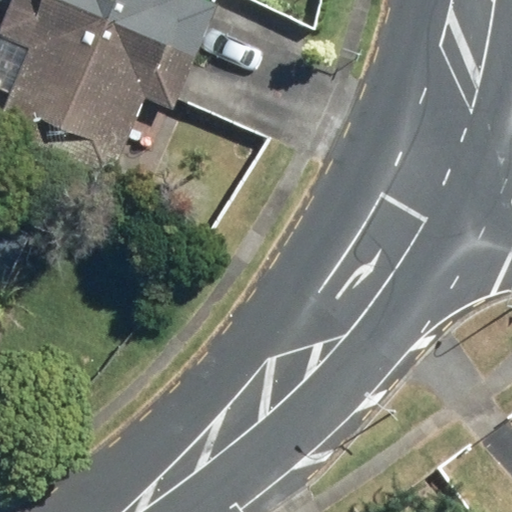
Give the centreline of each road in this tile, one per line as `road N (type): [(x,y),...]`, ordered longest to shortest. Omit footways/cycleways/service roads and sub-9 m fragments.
road 1 (residential): [(121,511),(285,363),(360,262),(411,162)]
road 2 (residential): [(411,162),(448,59),(458,0)]
